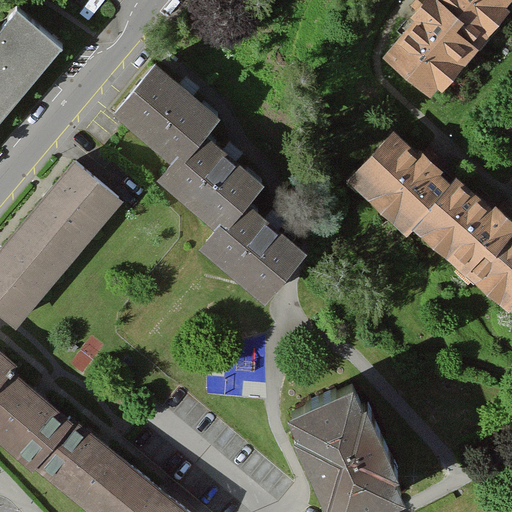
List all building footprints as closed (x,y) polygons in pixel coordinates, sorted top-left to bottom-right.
[(503,0),(415,0),(380,44),(433,86),(503,0)] [(66,35),(25,1),(6,23),(0,18),(0,17),(0,112),(1,113),(66,35)] [(202,100),(149,56),(110,101),(164,146),(187,118),(202,100)] [(187,118),(164,146),(148,165),(214,220),(237,193),(253,173),(187,118)] [(443,169),(384,126),(344,181),(403,224),(443,169)] [(115,198),(76,167),(0,257),(0,311),(11,321),(115,198)] [(511,216),(445,167),(443,169),(403,224),(504,298),(508,293),(511,286),(511,216)] [(237,193),(214,220),(199,238),(259,289),(297,244),(237,193)] [(37,463),(95,511),(184,511),(20,375),(24,370),(0,349),(0,437),(34,466),(37,463)] [(394,471),(342,364),(278,395),(330,502),(394,471)]
